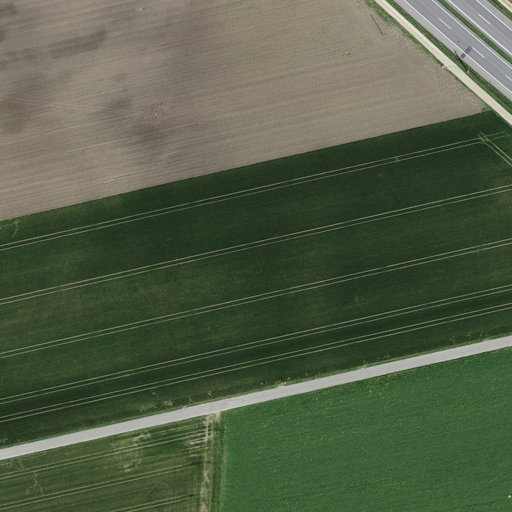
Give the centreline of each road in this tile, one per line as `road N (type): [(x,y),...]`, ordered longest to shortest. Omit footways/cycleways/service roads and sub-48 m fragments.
road 1 (unclassified): [(511,340),(0,456)]
road 2 (track): [(511,122),(381,0)]
road 3 (motorway): [(415,0),(511,82)]
